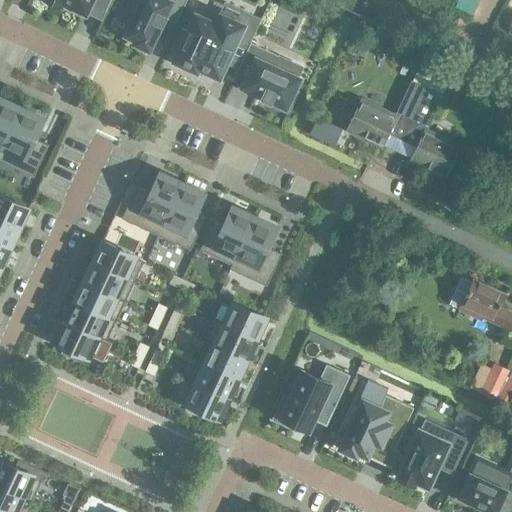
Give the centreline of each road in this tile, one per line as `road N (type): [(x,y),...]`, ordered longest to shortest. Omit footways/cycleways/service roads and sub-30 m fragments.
road 1 (residential): [(511,262),(127,84)]
road 2 (residential): [(127,84),(0,358)]
road 3 (residential): [(214,511),(244,446),(391,511)]
road 4 (residential): [(127,84),(0,27)]
